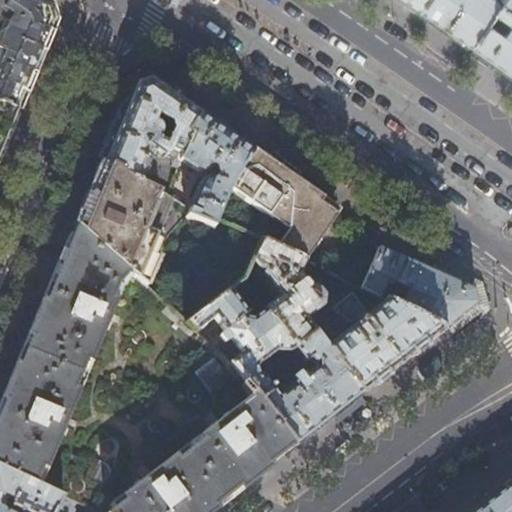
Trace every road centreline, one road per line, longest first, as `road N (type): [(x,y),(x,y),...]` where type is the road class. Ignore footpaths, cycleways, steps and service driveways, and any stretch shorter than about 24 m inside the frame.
road 1 (residential): [(127,0),(494,255)]
road 2 (primary): [(511,205),(220,0)]
road 3 (residential): [(113,0),(0,272)]
road 4 (residential): [(511,131),(321,0)]
road 5 (primary): [(511,383),(336,511)]
